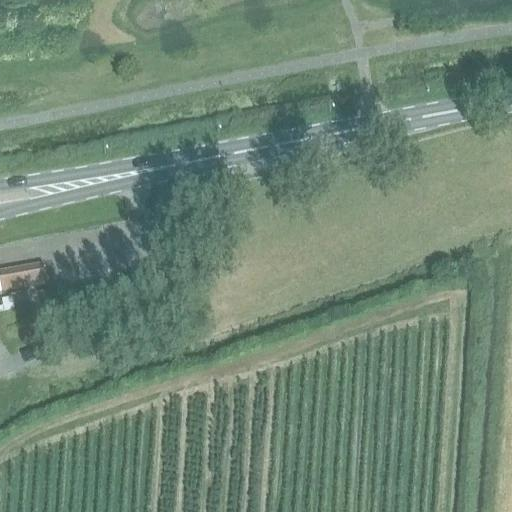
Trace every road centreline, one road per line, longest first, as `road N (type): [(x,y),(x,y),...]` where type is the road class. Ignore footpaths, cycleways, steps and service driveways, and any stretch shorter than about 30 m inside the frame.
road 1 (secondary): [(0,198),(511,103)]
road 2 (unclassified): [(0,369),(191,294)]
